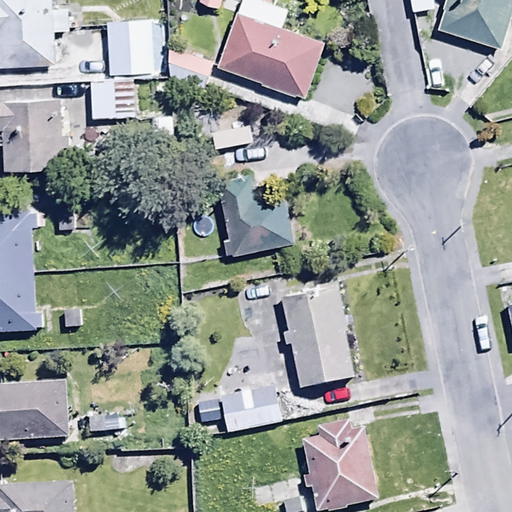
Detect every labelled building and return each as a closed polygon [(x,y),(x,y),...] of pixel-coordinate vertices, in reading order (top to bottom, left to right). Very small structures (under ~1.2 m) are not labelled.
[(0,0),(0,72),(54,71),(53,37),(70,37),(69,15),(53,15),(52,0),(0,0)] [(267,0),(259,0),(258,4),(247,0),(243,0),(217,73),(304,105),(324,50),(279,34),(287,14),(274,10),(276,3),(267,0)] [(511,0),(444,0),(447,1),(437,36),(502,55),(511,17),(511,0)] [(153,26),(107,28),(109,80),(155,79),(153,26)] [(168,51),(169,82),(203,95),(213,69),(168,51)] [(136,85),(92,84),(92,125),(135,126),(136,85)] [(69,115),(61,116),(61,107),(0,108),(0,152),(4,152),(4,179),(62,177),(61,141),(69,141),(69,115)] [(219,190),(229,244),(223,245),(226,263),(295,250),(285,199),(255,205),(251,184),(219,190)] [(32,217),(0,218),(0,339),(37,338),(32,217)] [(282,301),(289,336),(283,337),(285,350),(291,349),(299,394),(355,384),(338,291),(282,301)] [(0,392),(0,446),(69,443),(65,388),(0,392)] [(220,402),(228,438),(280,429),(274,393),(228,400),(220,402)] [(317,433),(318,442),(303,445),(310,480),(303,481),(306,495),(313,493),(316,511),(344,511),(378,505),(363,433),(353,435),(351,426),(317,433)] [(0,491),(0,511),(74,511),(74,489),(0,491)]
